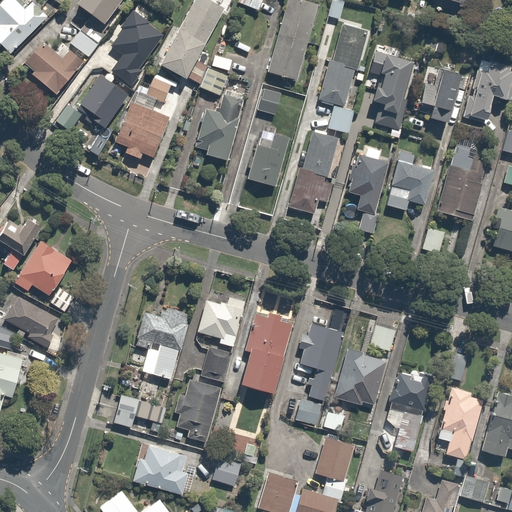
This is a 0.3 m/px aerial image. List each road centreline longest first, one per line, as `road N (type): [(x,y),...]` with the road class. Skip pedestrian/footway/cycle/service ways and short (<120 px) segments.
road 1 (residential): [(133,211),(511,320)]
road 2 (residential): [(133,211),(66,448),(28,495)]
road 3 (residential): [(0,124),(71,180),(133,211)]
